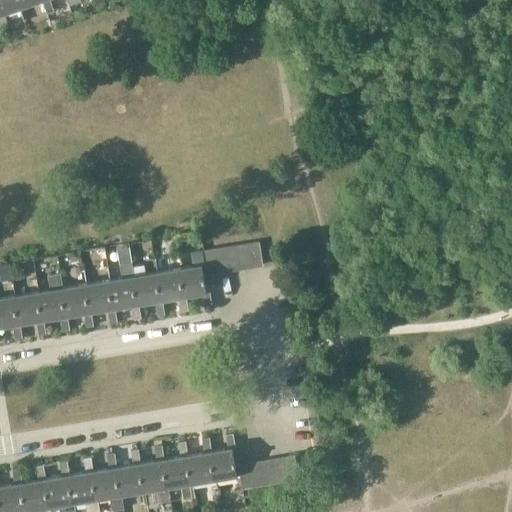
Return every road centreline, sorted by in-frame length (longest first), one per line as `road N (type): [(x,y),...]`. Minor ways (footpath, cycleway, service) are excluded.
road 1 (residential): [(0,447),(261,404),(245,326),(0,364)]
road 2 (track): [(261,0),(329,238),(340,336)]
